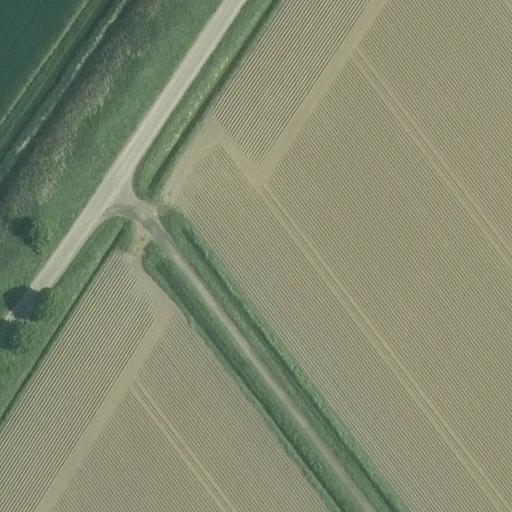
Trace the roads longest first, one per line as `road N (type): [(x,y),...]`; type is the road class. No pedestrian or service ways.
road 1 (track): [(113,183),(363,511)]
road 2 (unclassified): [(0,333),(235,0)]
